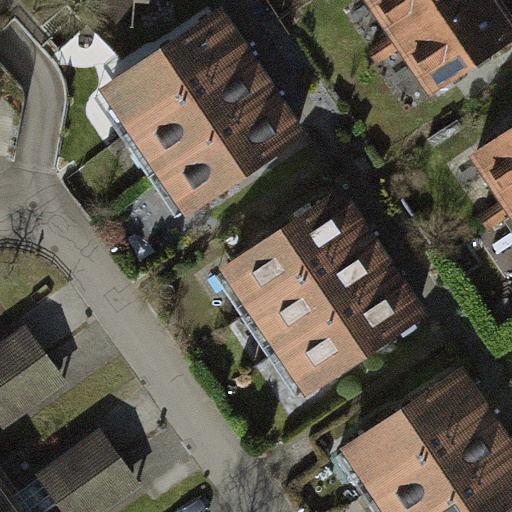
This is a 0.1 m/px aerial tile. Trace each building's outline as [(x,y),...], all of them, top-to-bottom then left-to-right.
[(366,0),(398,48),(470,0),(366,0)] [(511,24),(495,0),(470,0),(398,48),(436,105),(511,53),(511,24)] [(114,82),(143,127),(259,52),(230,7),(114,82)] [(289,98),(259,52),(143,127),(173,173),(289,98)] [(319,140),(289,98),(173,173),(205,217),(319,140)] [(511,137),(475,161),(507,211),(511,208),(511,137)] [(246,287),(273,330),(391,257),(364,214),(246,287)] [(421,306),(391,257),(273,330),(304,379),(421,306)] [(450,350),(421,306),(304,379),(333,424),(450,350)] [(344,456),(376,499),(498,411),(466,367),(344,456)] [(2,406),(34,447),(79,411),(46,371),(2,406)] [(458,511),(511,473),(511,430),(498,411),(376,499),(385,511),(458,511)] [(68,499),(78,511),(135,511),(145,504),(112,464),(68,499)] [(511,511),(511,473),(458,511),(511,511)] [(0,511),(4,511),(17,503),(0,480),(0,511)] [(4,511),(23,511),(17,503),(4,511)]
